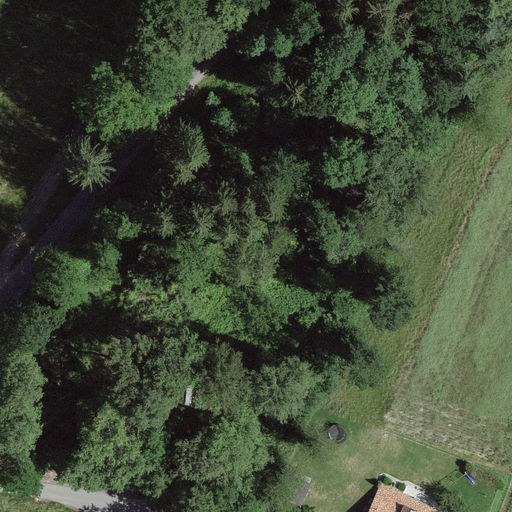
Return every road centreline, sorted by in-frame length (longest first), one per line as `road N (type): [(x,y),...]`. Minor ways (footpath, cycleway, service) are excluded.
road 1 (tertiary): [(0,305),(250,0)]
road 2 (residential): [(0,484),(176,511)]
